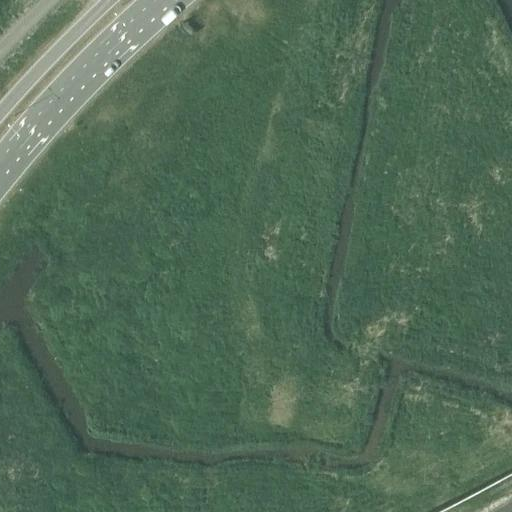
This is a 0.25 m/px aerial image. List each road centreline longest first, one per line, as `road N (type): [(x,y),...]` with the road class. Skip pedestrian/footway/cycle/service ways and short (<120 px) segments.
road 1 (primary): [(0,180),(65,104),(174,0)]
road 2 (primary): [(111,0),(0,114)]
